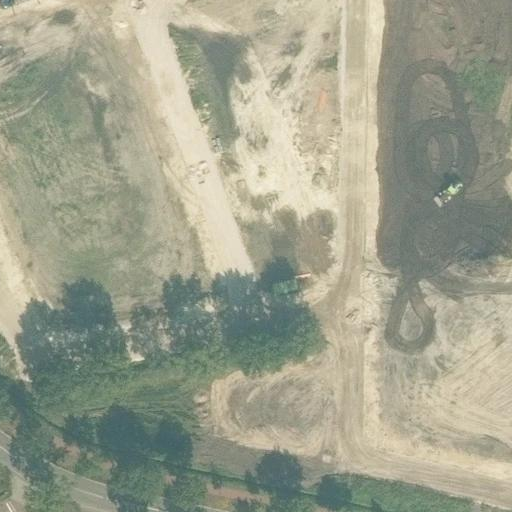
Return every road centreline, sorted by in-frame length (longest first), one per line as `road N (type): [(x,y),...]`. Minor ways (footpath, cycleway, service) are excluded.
road 1 (residential): [(131,0),(248,320)]
road 2 (residential): [(511,491),(352,458),(354,298)]
road 3 (residential): [(354,298),(357,0)]
road 4 (residential): [(248,320),(55,355),(12,321),(0,297)]
road 5 (tertiary): [(164,511),(24,469)]
